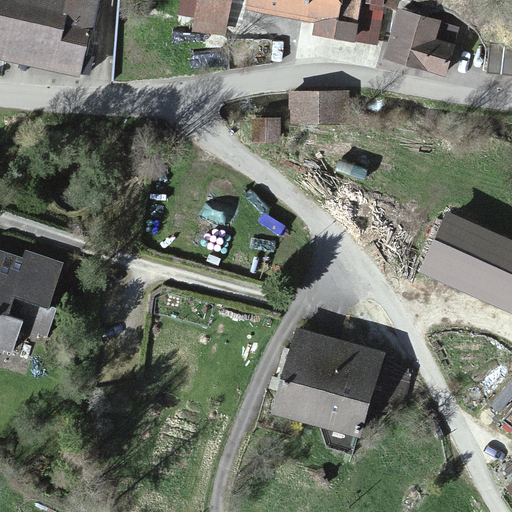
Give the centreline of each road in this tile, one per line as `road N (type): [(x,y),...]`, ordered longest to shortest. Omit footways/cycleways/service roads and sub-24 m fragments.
road 1 (residential): [(186,95),(219,141),(307,212),(407,334),(499,511)]
road 2 (unclassified): [(186,95),(316,76),(511,100)]
road 3 (unclassified): [(0,97),(186,95)]
